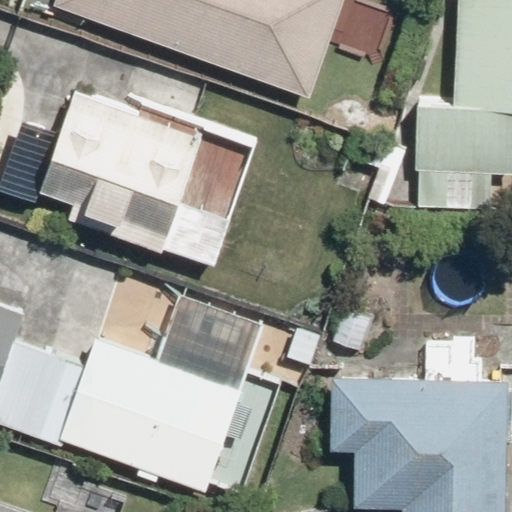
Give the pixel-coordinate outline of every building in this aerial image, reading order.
[(331,83),(356,0),(68,0),(68,3),(331,83)] [(511,0),(468,0),(464,92),(429,90),(425,160),(430,160),(428,194),(500,198),(501,163),(511,163),(511,0)] [(24,117),(3,180),(183,241),(222,127),(88,81),(71,133),(24,117)] [(262,332),(175,302),(153,364),(95,344),(60,446),(205,496),(262,332)] [(0,372),(21,312),(0,304),(0,372)] [(82,367),(19,346),(0,402),(0,423),(56,442),(82,367)] [(509,511),(510,382),(331,381),(331,454),(352,455),(352,511),(509,511)] [(0,511),(103,511),(73,501),(69,511),(0,486),(0,511)]
